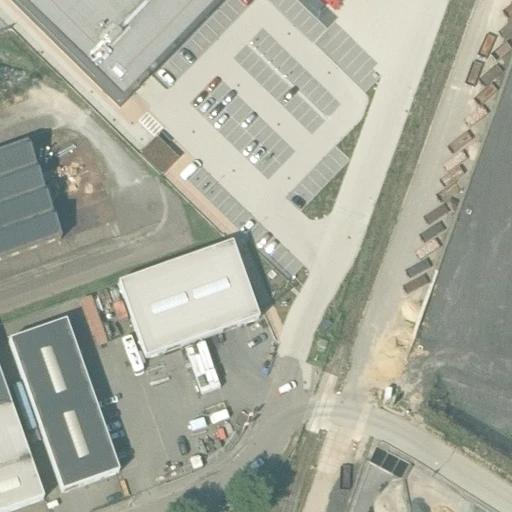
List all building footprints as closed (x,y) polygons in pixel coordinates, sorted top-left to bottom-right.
[(11,0),(122,107),(226,0),(11,0)] [(0,262),(61,241),(54,222),(26,145),(0,154),(0,262)] [(258,321),(232,246),(118,285),(145,361),(258,321)] [(90,295),(80,299),(88,320),(98,316),(90,295)] [(8,343),(61,494),(118,474),(65,323),(8,343)] [(0,380),(0,511),(9,511),(42,501),(0,380)]
